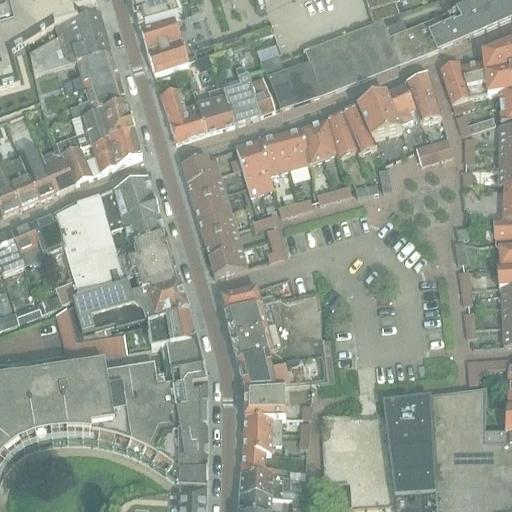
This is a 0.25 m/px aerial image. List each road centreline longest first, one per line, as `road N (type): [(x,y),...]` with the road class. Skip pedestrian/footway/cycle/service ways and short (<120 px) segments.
road 1 (residential): [(163,164),(306,118),(511,32)]
road 2 (residential): [(163,164),(227,392),(220,511)]
road 3 (residential): [(163,164),(0,230)]
road 4 (residential): [(116,0),(163,164)]
